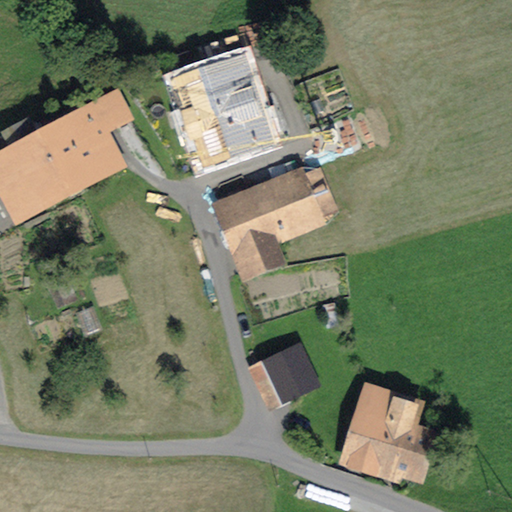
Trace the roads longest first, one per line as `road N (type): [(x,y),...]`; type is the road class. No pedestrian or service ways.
road 1 (unclassified): [(0,437),(85,449),(262,452),(411,511)]
road 2 (track): [(137,101),(208,231),(262,452)]
